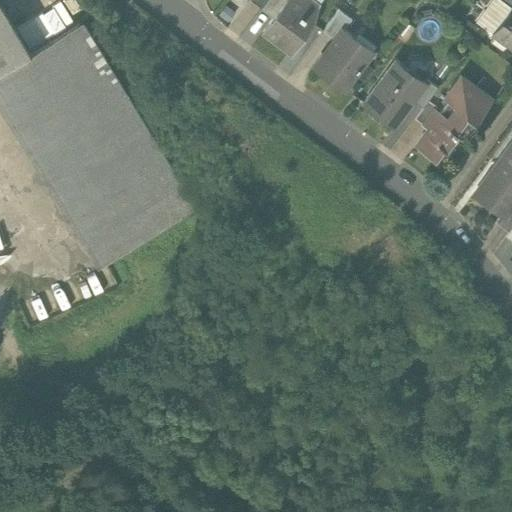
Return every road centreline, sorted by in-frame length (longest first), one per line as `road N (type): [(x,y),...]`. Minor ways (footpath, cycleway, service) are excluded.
road 1 (residential): [(166,0),(428,211)]
road 2 (residential): [(428,211),(511,315)]
road 3 (residential): [(428,211),(511,108)]
